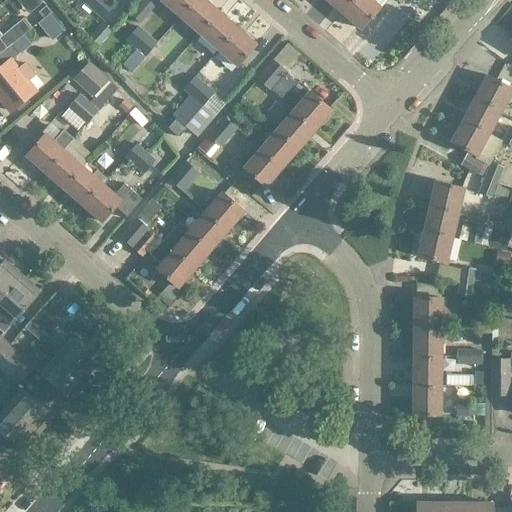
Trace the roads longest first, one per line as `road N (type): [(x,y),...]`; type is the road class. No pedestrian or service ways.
road 1 (residential): [(369,456),(370,308),(362,279),(297,216)]
road 2 (residential): [(179,349),(0,196)]
road 3 (residential): [(40,511),(179,349)]
road 4 (residential): [(179,349),(297,216)]
road 5 (residential): [(386,106),(262,0)]
road 6 (residential): [(386,106),(486,0)]
road 7 (residential): [(369,456),(511,457)]
road 8 (residential): [(297,216),(386,106)]
